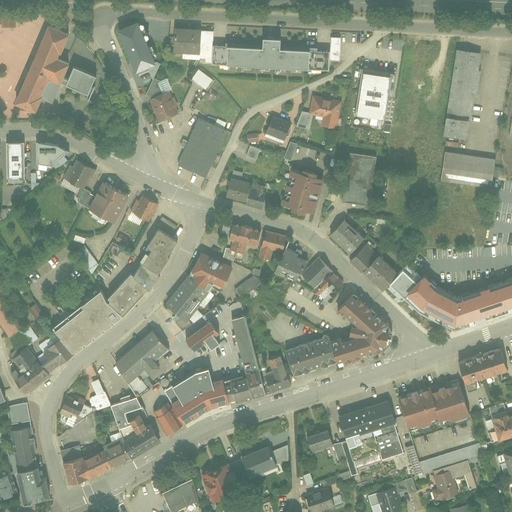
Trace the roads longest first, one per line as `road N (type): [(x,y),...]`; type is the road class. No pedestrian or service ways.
road 1 (residential): [(141,181),(146,151),(101,31),(106,16),(386,27)]
road 2 (residential): [(202,204),(308,234),(432,354)]
road 3 (residential): [(202,204),(238,128),(259,105),(328,75),(386,27)]
road 4 (residential): [(52,399),(69,371),(167,284),(202,204)]
road 5 (tertiary): [(284,404),(208,427),(108,484)]
road 6 (tertiary): [(432,354),(284,404)]
road 7 (residential): [(0,131),(55,132),(141,181)]
road 8 (residential): [(386,27),(511,34)]
